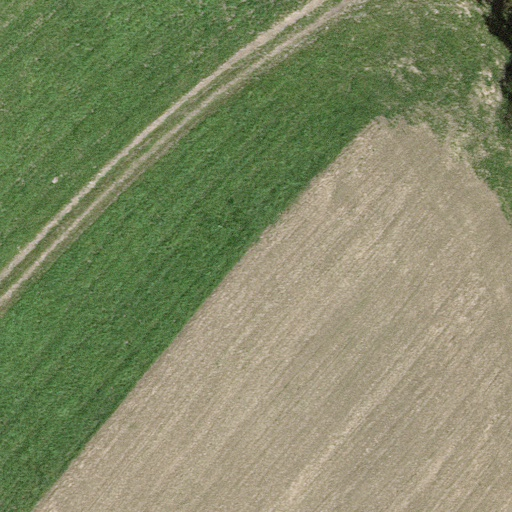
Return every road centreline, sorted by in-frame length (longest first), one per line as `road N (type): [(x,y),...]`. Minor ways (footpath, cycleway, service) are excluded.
road 1 (motorway): [(379,0),(65,511)]
road 2 (track): [(0,303),(218,84),(358,0)]
road 3 (motorway): [(359,511),(511,262)]
